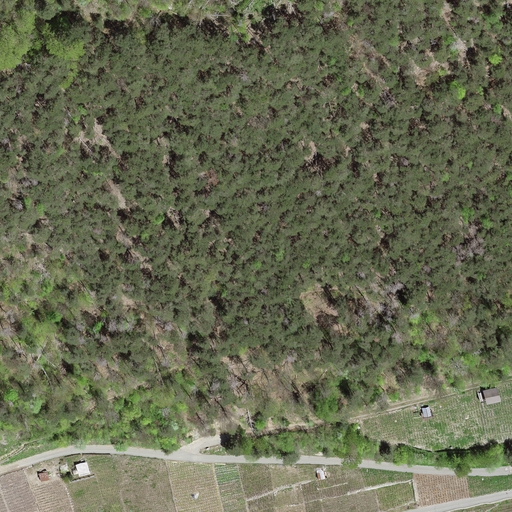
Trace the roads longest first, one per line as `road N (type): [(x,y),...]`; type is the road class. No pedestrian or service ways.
road 1 (track): [(193,457),(212,437),(320,425),(511,377)]
road 2 (unclassified): [(511,470),(193,457)]
road 3 (track): [(193,457),(57,451),(0,471)]
